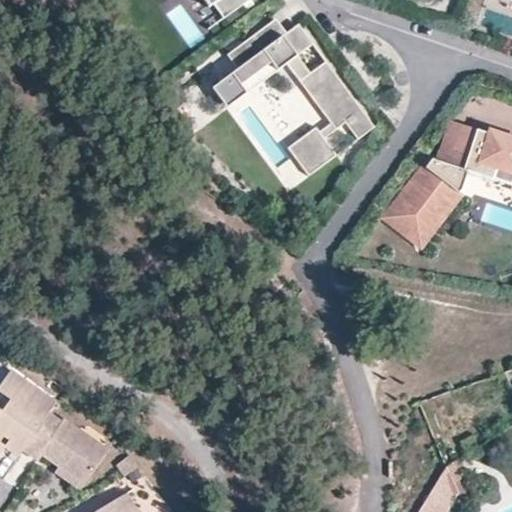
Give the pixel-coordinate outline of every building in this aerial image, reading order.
[(218,20),(246,0),(198,0),(204,8),(207,5),(218,20)] [(370,127),(307,44),(292,56),(277,37),(281,34),(271,20),(199,75),(210,90),(233,73),(248,91),(281,65),(326,124),(315,132),(312,128),(284,149),(305,177),(333,155),(326,147),(320,140),(341,123),(347,130),(354,140),(370,127)] [(293,26),(281,34),(277,37),(292,56),(307,44),(293,26)] [(233,73),(210,90),(225,109),(248,91),(233,73)] [(442,164),(456,123),(450,121),(435,161),(442,164)] [(341,123),(320,140),(326,147),(347,130),(341,123)] [(511,141),(456,123),(442,164),(426,158),(394,204),(429,228),(457,187),(463,170),(511,186),(511,141)] [(429,228),(394,204),(384,219),(418,243),(429,228)] [(52,414),(59,405),(13,372),(0,390),(0,392),(13,402),(4,414),(0,410),(0,443),(2,445),(6,439),(11,432),(17,436),(12,443),(8,449),(21,458),(26,451),(52,414)] [(65,424),(52,414),(26,451),(41,462),(44,457),(61,469),(84,486),(86,487),(112,451),(68,420),(65,424)] [(6,439),(12,443),(17,436),(11,432),(6,439)] [(443,511),(457,490),(446,464),(416,511),(443,511)] [(81,491),(84,486),(61,469),(57,474),(81,491)] [(102,511),(139,511),(130,496),(102,511)]
